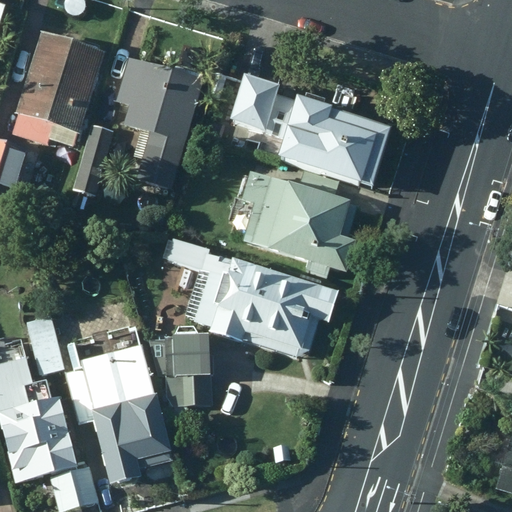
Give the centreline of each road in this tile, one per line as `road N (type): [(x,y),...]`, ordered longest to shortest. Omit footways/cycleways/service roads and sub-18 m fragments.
road 1 (secondary): [(356,511),(502,54)]
road 2 (residential): [(502,54),(324,0)]
